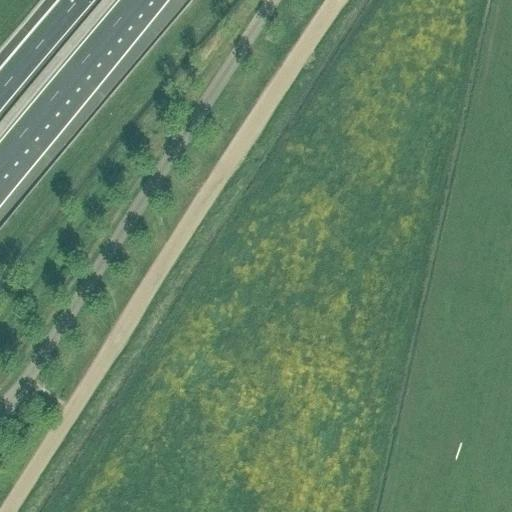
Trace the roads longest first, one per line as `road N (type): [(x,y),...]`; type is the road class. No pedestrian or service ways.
road 1 (track): [(4,511),(334,0)]
road 2 (unclassified): [(0,408),(275,0)]
road 3 (motorway): [(0,158),(134,0)]
road 4 (motorway): [(82,0),(0,95)]
